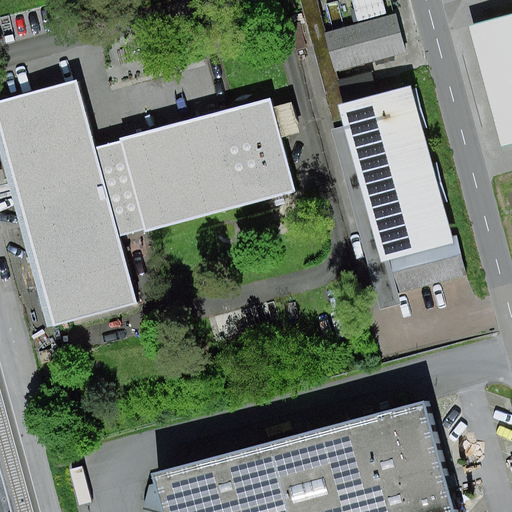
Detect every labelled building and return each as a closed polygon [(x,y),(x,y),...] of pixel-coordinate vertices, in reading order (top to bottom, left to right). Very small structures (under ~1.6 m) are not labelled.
[(314,0),(300,0),(335,127),(343,124),(338,105),(342,104),(334,74),(324,34),(314,0)] [(397,14),(324,34),(334,74),(408,54),(397,14)] [(511,147),(511,16),(475,27),(508,148),(511,147)] [(0,99),(0,147),(46,326),(135,303),(117,234),(145,227),(146,231),(296,192),(271,98),(118,138),(119,141),(96,147),(79,79),(0,99)] [(342,104),(338,105),(343,124),(335,127),(328,129),(379,312),(402,305),(399,294),(467,275),(456,236),(451,238),(442,202),(446,201),(436,164),(432,165),(422,130),(428,128),(415,84),(342,104)] [(453,511),(423,402),(152,475),(161,511),(453,511)]
